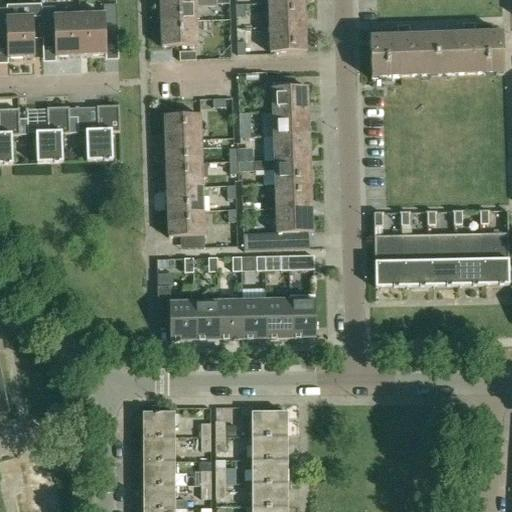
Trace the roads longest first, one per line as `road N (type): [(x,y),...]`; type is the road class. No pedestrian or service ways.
road 1 (residential): [(356,384),(344,0)]
road 2 (unclassified): [(356,384),(106,386)]
road 3 (unclassified): [(106,386),(0,260)]
road 4 (unclassified): [(495,383),(356,384)]
road 5 (residential): [(488,511),(495,383)]
road 6 (unclassified): [(106,511),(106,386)]
road 7 (residential): [(0,88),(120,82)]
